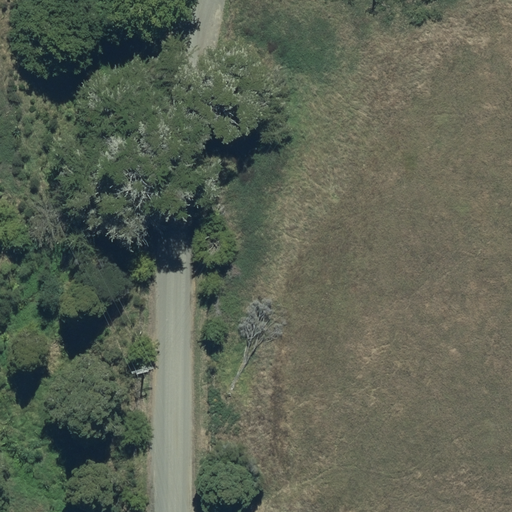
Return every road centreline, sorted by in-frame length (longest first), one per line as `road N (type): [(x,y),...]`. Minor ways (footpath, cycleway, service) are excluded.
road 1 (unclassified): [(205,0),(176,269)]
road 2 (unclassified): [(171,511),(176,269)]
